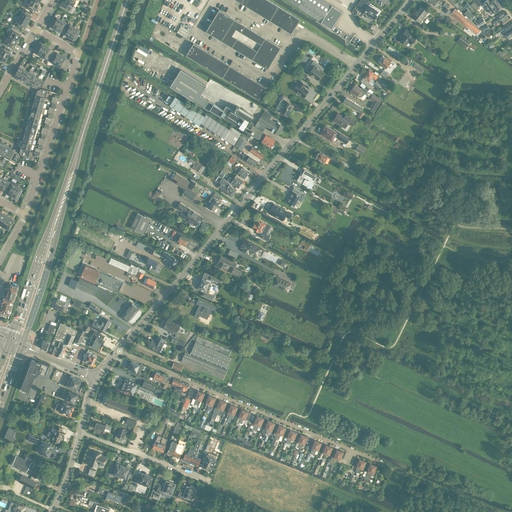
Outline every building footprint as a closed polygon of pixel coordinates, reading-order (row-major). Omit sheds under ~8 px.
[(39,3),(33,0),(29,0),(28,2),(27,2),(25,5),(34,11),(39,3)] [(73,6),(63,0),(59,7),(69,13),(73,6)] [(236,0),(291,33),(300,19),(269,0),(236,0)] [(286,0),(331,29),(342,12),(323,0),(286,0)] [(483,3),(481,4),(484,7),(485,6),(491,13),(494,11),(494,12),(500,7),(495,0),(486,0),(484,2),(483,3)] [(464,6),(471,13),(474,10),(467,3),(464,6)] [(364,11),(363,12),(367,15),(366,17),(371,20),(372,18),(373,19),(373,18),(374,19),(377,15),(376,14),(378,11),(375,9),(372,6),(372,7),(369,5),(366,9),(365,9),(364,11)] [(423,15),(425,16),(428,13),(426,11),(427,11),(421,7),(413,17),(418,21),(423,15)] [(20,16),(28,21),(33,14),(23,8),(21,12),(22,13),(20,16)] [(455,9),(451,14),(466,27),(468,28),(467,30),(475,36),(476,35),(480,30),(455,9)] [(261,44),(276,54),(280,47),(219,10),(206,31),(267,68),(272,60),(257,51),(261,44)] [(472,14),(467,10),(464,14),(468,18),(472,14)] [(499,21),(508,15),(505,11),(498,16),(499,18),(495,21),(493,22),(495,25),(496,23),(499,21)] [(508,15),(499,21),(500,23),(501,22),(503,24),(511,19),(508,15)] [(28,21),(20,16),(18,20),(17,20),(16,20),(14,24),(24,29),(28,21)] [(56,29),(61,19),(54,16),(49,25),(56,29)] [(485,22),(482,17),(475,22),(479,27),(485,22)] [(61,19),(56,29),(62,33),(67,23),(61,19)] [(499,32),(497,34),(498,36),(504,32),(505,32),(509,29),(511,26),(511,20),(504,26),(505,28),(503,30),(502,30),(500,31),(499,32)] [(67,23),(62,33),(68,37),(74,27),(67,23)] [(480,27),(484,32),(485,32),(490,28),(486,23),(480,27)] [(9,35),(18,40),(22,32),(13,26),(11,30),(11,31),(9,35)] [(74,27),(68,37),(75,40),(81,31),(74,27)] [(490,28),(484,33),(488,36),(493,33),(490,28)] [(416,38),(406,29),(401,35),(402,36),(399,39),(406,45),(410,40),(412,42),(416,38)] [(18,40),(9,35),(7,38),(6,38),(4,42),(13,47),(18,40)] [(470,42),(461,36),(458,40),(467,47),(470,42)] [(40,56),(46,46),(39,42),(34,52),(40,56)] [(0,53),(1,54),(7,58),(12,50),(7,47),(8,46),(3,43),(2,44),(0,43),(0,53)] [(186,55),(193,59),(200,48),(193,43),(186,55)] [(46,46),(40,56),(48,60),(54,50),(46,46)] [(399,57),(401,54),(389,46),(387,49),(399,57)] [(193,59),(200,64),(208,52),(200,48),(193,59)] [(61,55),(54,50),(48,60),(56,65),(61,55)] [(200,64),(208,68),(215,56),(208,52),(200,64)] [(61,55),(56,65),(66,70),(69,60),(61,55)] [(208,68),(215,73),(222,61),(215,56),(208,68)] [(383,56),(380,60),(381,60),(379,63),(386,68),(387,67),(388,67),(388,66),(391,63),(383,56)] [(313,62),(306,70),(309,72),(308,73),(317,79),(323,71),(322,70),(323,68),(321,66),(322,66),(323,64),(325,66),(329,60),(325,57),(321,63),(322,63),(320,65),(315,61),(313,62)] [(215,73),(222,77),(229,65),(222,61),(215,73)] [(421,68),(415,63),(413,66),(419,70),(422,72),(424,70),(425,69),(422,67),(421,68)] [(19,78),(24,69),(25,67),(20,64),(14,75),(19,78)] [(222,77),(229,82),(237,70),(229,65),(222,77)] [(29,72),(24,69),(19,78),(24,81),(29,72)] [(24,81),(28,83),(33,75),(35,72),(30,69),(29,72),(24,81)] [(223,109),(200,95),(206,85),(181,69),(173,80),(171,79),(167,84),(209,110),(210,109),(220,116),(220,115),(258,138),(262,132),(254,127),(256,125),(226,106),(223,109)] [(369,69),(366,73),(372,78),(371,79),(376,82),(380,85),(381,84),(382,84),(383,82),(381,80),(381,81),(377,78),(376,78),(378,76),(377,75),(378,73),(376,71),(374,73),(369,69)] [(229,82),(237,86),(244,74),(237,70),(229,82)] [(363,77),(361,81),(361,82),(362,83),(366,86),(364,88),(367,91),(373,94),(374,92),(372,90),(374,87),(373,86),(374,84),(376,82),(371,79),(372,78),(366,73),(363,77)] [(237,86),(244,91),(251,79),(244,74),(237,86)] [(33,75),(28,83),(33,86),(38,77),(33,75)] [(38,77),(33,86),(36,88),(42,86),(45,81),(38,77)] [(244,91),(251,95),(259,83),(251,79),(244,91)] [(308,91),(303,87),(306,84),(300,81),(298,84),(298,83),(293,90),(303,97),(308,91)] [(251,95),(259,99),(266,87),(259,83),(251,95)] [(355,84),(350,91),(356,96),(357,96),(359,98),(361,97),(363,96),(367,91),(364,88),(362,87),(361,88),(355,84)] [(36,95),(45,97),(47,90),(41,88),(37,90),(36,95)] [(373,101),(369,107),(374,110),(381,99),(373,94),(369,99),(373,101)] [(279,103),(275,108),(287,116),(293,105),(290,103),(287,101),(286,101),(288,98),(289,99),(282,95),(281,98),(282,98),(279,103)] [(206,114),(205,116),(175,96),(169,105),(199,125),(199,124),(201,122),(224,138),(234,145),(239,136),(241,133),(231,127),(229,129),(206,114)] [(343,102),(351,107),(359,112),(362,107),(346,97),(343,102)] [(45,109),(42,108),(33,105),(31,110),(41,113),(44,114),(45,109)] [(271,131),(278,135),(283,126),(276,122),(275,122),(269,119),(272,115),(265,111),(259,120),(259,122),(272,130),(271,131)] [(346,114),(344,117),(338,113),(333,121),(344,127),(347,123),(351,125),(355,120),(346,114)] [(323,129),(322,129),(323,130),(321,133),(320,133),(332,140),(332,139),(333,140),(335,136),(334,136),(337,137),(337,138),(346,143),(349,139),(340,133),(339,134),(336,133),(337,132),(326,125),(325,126),(324,126),(323,127),(323,129)] [(265,143),(271,146),(275,140),(269,136),(269,137),(266,135),(262,140),(265,142),(265,143)] [(235,145),(239,148),(241,150),(247,142),(240,138),(235,145)] [(362,154),(365,149),(358,144),(355,150),(362,154)] [(0,153),(5,156),(10,147),(5,145),(0,153)] [(30,149),(21,146),(19,151),(21,154),(28,157),(30,149)] [(9,159),(14,150),(10,147),(5,156),(9,159)] [(261,159),(263,155),(252,147),(250,151),(261,159)] [(14,150),(9,159),(16,163),(19,157),(18,152),(14,150)] [(338,159),(331,155),(328,153),(327,155),(320,151),(316,157),(324,162),(327,157),(336,162),(338,159)] [(254,166),(257,161),(243,152),(242,154),(243,156),(242,157),(243,158),(243,159),(246,161),(254,166)] [(192,168),(202,174),(207,168),(196,161),(192,168)] [(237,168),(247,175),(250,171),(242,166),(241,168),(238,166),(237,168)] [(237,174),(244,179),(247,175),(237,168),(235,170),(238,172),(237,174)] [(301,172),(297,180),(298,181),(301,183),(307,186),(310,181),(312,182),(316,176),(305,169),(302,173),(301,172)] [(185,189),(189,181),(176,173),(171,180),(185,189)] [(233,175),(231,178),(240,184),(243,180),(236,175),(235,177),(233,175)] [(230,177),(227,180),(231,182),(238,188),(240,184),(231,178),(230,177)] [(10,182),(3,178),(0,184),(0,189),(4,192),(10,182)] [(221,178),(219,182),(221,184),(223,185),(234,193),(237,189),(229,184),(221,178)] [(214,179),(212,181),(218,185),(219,186),(218,187),(219,188),(224,191),(231,197),(234,193),(223,185),(221,184),(219,182),(215,180),(214,179)] [(16,186),(18,184),(11,180),(10,182),(4,192),(11,195),(16,186)] [(191,180),(187,186),(192,190),(196,183),(191,180)] [(23,190),(16,186),(11,195),(18,199),(23,190)] [(186,187),(184,190),(182,194),(192,200),(196,193),(186,187)] [(291,190),(285,201),(294,206),(297,199),(301,202),(303,197),(305,194),(294,187),(294,188),(292,191),(291,190)] [(212,196),(209,201),(217,206),(220,201),(219,200),(221,197),(215,193),(213,196),(212,196)] [(209,201),(205,206),(213,211),(217,206),(209,201)] [(180,203),(176,208),(186,214),(184,218),(186,220),(191,222),(191,224),(193,225),(195,225),(196,225),(198,224),(199,222),(198,221),(201,216),(190,209),(188,210),(186,208),(187,207),(180,203)] [(270,210),(268,213),(282,221),(285,216),(289,218),(290,217),(292,214),(277,206),(273,204),(270,210)] [(130,228),(144,234),(152,219),(138,212),(130,228)] [(8,216),(2,226),(9,230),(14,220),(8,216)] [(255,222),(252,227),(254,228),(253,229),(258,231),(261,233),(259,236),(264,239),(267,241),(269,237),(270,236),(266,234),(267,232),(270,225),(266,223),(260,220),(261,220),(258,219),(256,223),(255,222)] [(300,229),(299,232),(312,239),(311,238),(312,235),(300,229)] [(185,245),(186,243),(187,242),(188,241),(188,240),(188,239),(180,235),(177,242),(180,244),(181,243),(185,245)] [(243,242),(241,247),(244,249),(243,250),(247,252),(248,253),(249,251),(257,256),(262,247),(253,242),(253,244),(247,241),(246,243),(243,242)] [(138,242),(136,246),(146,251),(152,254),(154,249),(148,246),(138,242)] [(172,267),(178,260),(172,256),(168,253),(163,251),(163,252),(161,255),(165,257),(164,259),(164,260),(165,261),(167,262),(166,262),(172,267)] [(239,276),(241,271),(234,267),(236,263),(221,256),(217,266),(239,276)] [(128,271),(130,266),(111,257),(109,263),(128,271)] [(157,269),(160,263),(148,257),(145,264),(151,266),(150,268),(153,270),(154,270),(155,270),(156,270),(157,269)] [(80,276),(108,288),(118,293),(123,282),(85,265),(80,276)] [(210,280),(220,285),(222,281),(210,275),(208,279),(203,276),(201,279),(200,279),(200,280),(200,281),(199,283),(198,283),(197,287),(197,288),(203,291),(201,294),(214,300),(215,297),(205,292),(206,289),(207,289),(210,289),(211,285),(210,283),(209,283),(210,280)] [(153,288),(156,282),(148,277),(145,284),(153,288)] [(276,277),(273,283),(288,290),(291,284),(276,277)] [(76,287),(93,295),(97,286),(79,278),(78,280),(71,278),(69,286),(76,289),(76,287)] [(18,286),(10,284),(6,296),(4,296),(0,308),(0,311),(9,314),(18,286)] [(57,298),(55,304),(63,306),(68,308),(69,304),(67,304),(68,301),(69,301),(70,299),(66,298),(65,301),(57,298)] [(207,319),(211,310),(214,312),(217,307),(198,298),(196,303),(199,305),(194,316),(198,318),(200,315),(207,319)] [(91,303),(88,307),(95,312),(98,314),(101,309),(98,308),(91,303)] [(121,317),(128,322),(139,309),(132,303),(121,317)] [(55,304),(53,309),(61,311),(62,309),(69,312),(70,309),(68,308),(63,306),(55,304)] [(256,318),(262,321),(265,313),(259,311),(256,318)] [(93,321),(91,326),(98,330),(101,332),(102,330),(105,331),(111,321),(104,317),(100,324),(93,321)] [(183,332),(184,330),(184,329),(181,327),(180,327),(166,321),(163,329),(170,332),(172,334),(173,333),(176,334),(178,331),(182,333),(183,332)] [(61,323),(52,344),(58,346),(54,354),(61,357),(67,343),(70,345),(77,330),(61,323)] [(103,340),(104,339),(105,336),(94,331),(90,339),(101,344),(102,343),(103,343),(104,340),(103,340)] [(79,343),(83,336),(83,335),(79,333),(75,341),(79,343)] [(43,339),(40,348),(46,350),(50,342),(52,336),(49,335),(47,341),(43,339)] [(168,341),(167,341),(157,335),(155,339),(156,339),(155,341),(152,340),(148,346),(159,352),(162,345),(163,342),(167,344),(168,341)] [(169,341),(176,344),(178,339),(172,336),(169,341)] [(195,342),(229,356),(231,350),(198,336),(195,342)] [(101,346),(101,344),(90,339),(89,343),(92,344),(92,346),(99,349),(100,349),(101,346)] [(190,354),(227,370),(232,357),(229,356),(195,342),(190,354)] [(52,344),(48,352),(54,354),(58,346),(52,344)] [(87,351),(83,361),(87,363),(91,365),(92,364),(96,356),(92,354),(87,351)] [(227,370),(190,354),(185,352),(181,362),(223,379),(227,370)] [(49,365),(41,362),(41,363),(31,359),(19,389),(27,392),(28,390),(35,372),(38,373),(45,376),(49,365)] [(142,366),(139,365),(139,364),(131,361),(129,365),(128,366),(128,367),(128,368),(128,369),(133,371),(133,372),(140,374),(141,374),(142,373),(142,371),(141,371),(142,366)] [(183,366),(173,362),(171,367),(181,371),(183,366)] [(153,378),(158,380),(161,373),(156,371),(155,372),(153,371),(151,376),(153,377),(153,378)] [(166,375),(161,373),(158,380),(163,382),(163,381),(165,382),(168,377),(165,376),(166,375)] [(78,391),(83,380),(71,375),(66,386),(78,391)] [(126,378),(121,390),(129,393),(127,396),(134,399),(136,396),(137,392),(139,388),(136,387),(138,384),(126,378)] [(173,391),(177,393),(181,381),(174,378),(171,385),(175,387),(173,391)] [(142,386),(153,391),(155,386),(144,381),(142,386)] [(186,388),(187,389),(189,385),(181,381),(177,393),(181,395),(183,390),(185,390),(186,388)] [(62,393),(75,398),(76,397),(77,394),(68,390),(68,392),(63,390),(62,393)] [(192,400),(191,403),(192,404),(195,405),(200,392),(196,390),(192,400)] [(200,392),(195,405),(197,406),(198,403),(200,404),(201,401),(204,393),(200,392)] [(75,398),(62,393),(61,396),(65,398),(65,399),(74,403),(75,400),(74,400),(75,398)] [(119,400),(113,397),(112,399),(104,396),(101,403),(133,416),(136,406),(132,404),(132,402),(122,398),(120,403),(118,402),(119,400)] [(205,412),(207,413),(208,409),(210,410),(212,408),(215,398),(211,396),(206,409),(205,412)] [(217,413),(217,414),(223,401),(218,399),(214,409),(213,411),(214,412),(211,417),(212,418),(211,420),(214,422),(214,420),(217,413)] [(57,402),(56,406),(61,408),(60,411),(68,414),(68,415),(69,416),(72,410),(71,410),(73,405),(63,401),(62,404),(57,402)] [(220,411),(223,412),(227,403),(223,401),(217,414),(217,413),(214,420),(215,420),(218,422),(220,418),(219,417),(220,414),(219,414),(220,411)] [(234,406),(228,418),(230,419),(231,416),(232,414),(234,415),(238,407),(234,406)] [(244,410),(239,423),(241,423),(243,419),(245,419),(249,412),(244,410)] [(255,429),(260,417),(256,415),(252,424),(254,425),(253,428),(255,429)] [(260,417),(255,429),(256,430),(258,427),(260,428),(264,418),(260,417)] [(127,418),(125,422),(130,425),(134,426),(136,422),(127,418)] [(263,427),(262,432),(263,432),(262,434),(265,435),(266,434),(271,421),(267,420),(263,427)] [(112,425),(106,423),(105,425),(96,421),(94,427),(104,431),(105,428),(110,430),(112,425)] [(271,421),(266,434),(267,435),(269,432),(271,433),(275,423),(271,421)] [(177,434),(181,424),(177,422),(173,432),(177,434)] [(127,426),(124,425),(123,425),(121,423),(119,427),(120,427),(117,436),(118,436),(118,437),(120,438),(121,437),(124,438),(126,433),(128,434),(130,430),(125,429),(127,426)] [(277,438),(282,426),(278,424),(274,434),(276,435),(275,438),(277,438)] [(59,442),(63,431),(61,431),(62,427),(57,425),(54,433),(51,431),(49,436),(52,438),(52,439),(59,442)] [(282,426),(277,438),(278,439),(280,436),(282,437),(286,428),(282,426)] [(293,431),(288,443),(290,444),(291,441),(293,442),(297,432),(293,431)] [(158,449),(163,437),(157,435),(155,440),(152,447),(158,449)] [(304,435),(298,447),(300,448),(301,446),(303,447),(308,437),(304,435)] [(33,437),(31,441),(41,445),(41,447),(40,447),(40,448),(39,451),(38,451),(38,452),(43,453),(43,454),(44,454),(47,455),(48,455),(47,455),(49,451),(48,450),(49,448),(49,449),(49,448),(51,444),(33,437)] [(167,442),(168,439),(163,437),(158,449),(163,451),(166,445),(167,442)] [(177,444),(173,455),(178,458),(181,451),(179,450),(180,447),(183,439),(180,438),(178,443),(177,444)] [(170,446),(167,453),(173,455),(177,444),(178,443),(172,440),(170,445),(170,446)] [(318,441),(312,453),(314,454),(316,449),(318,450),(322,443),(318,441)] [(188,462),(198,465),(201,459),(197,457),(195,456),(194,456),(195,454),(199,444),(196,442),(193,449),(188,462)] [(323,458),(328,446),(324,444),(320,454),(322,455),(321,457),(320,458),(318,464),(320,465),(321,464),(320,464),(323,458)] [(327,454),(329,455),(332,447),(328,446),(323,458),(320,464),(321,464),(323,465),(326,459),(325,459),(327,454)] [(182,459),(188,462),(193,449),(189,448),(188,451),(188,452),(188,453),(185,452),(182,459)] [(104,466),(107,456),(102,454),(102,453),(92,450),(87,464),(92,466),(91,467),(89,466),(86,474),(93,477),(96,469),(94,468),(94,467),(97,468),(98,464),(104,466)] [(339,450),(334,463),(336,463),(337,461),(339,462),(343,452),(339,450)] [(26,472),(32,475),(37,466),(31,463),(33,457),(29,456),(24,454),(23,457),(23,459),(16,455),(11,465),(26,472)] [(202,466),(210,470),(211,470),(215,458),(204,454),(201,462),(204,463),(202,466)] [(362,460),(357,472),(359,473),(361,468),(363,469),(366,462),(362,460)] [(37,466),(32,475),(38,478),(44,467),(41,465),(42,463),(42,462),(40,461),(39,461),(37,466)] [(116,463),(115,467),(112,466),(109,473),(117,475),(119,476),(123,465),(121,464),(120,464),(120,463),(117,462),(116,463)] [(121,476),(120,477),(128,480),(130,473),(127,472),(129,467),(124,466),(125,466),(123,465),(119,476),(121,476)] [(368,477),(369,477),(371,475),(373,476),(377,466),(373,465),(368,477)] [(145,484),(149,486),(152,476),(148,475),(148,474),(145,473),(145,474),(141,472),(140,477),(136,475),(134,481),(137,483),(138,482),(142,483),(145,484)] [(19,481),(26,485),(30,479),(22,475),(19,481)] [(26,485),(33,488),(36,482),(30,479),(26,485)] [(150,495),(150,496),(152,497),(157,499),(160,492),(161,489),(162,490),(163,491),(162,492),(170,495),(171,493),(172,494),(175,483),(172,482),(173,481),(170,479),(169,481),(166,480),(164,486),(162,486),(163,485),(157,483),(155,490),(153,489),(150,495)] [(178,489),(175,496),(180,498),(181,495),(183,495),(183,496),(184,496),(183,498),(183,500),(197,505),(199,500),(193,498),(196,489),(193,488),(194,486),(190,485),(189,487),(186,486),(184,492),(183,491),(178,489)] [(100,486),(98,492),(106,495),(105,500),(113,503),(115,500),(119,502),(121,496),(125,497),(126,494),(114,489),(112,493),(108,491),(109,490),(100,486)] [(108,511),(110,508),(100,505),(97,504),(97,502),(90,499),(87,505),(95,508),(93,511),(108,511)] [(6,509),(4,511),(26,511),(23,511),(25,507),(15,503),(15,504),(12,511),(10,511),(6,509)]
